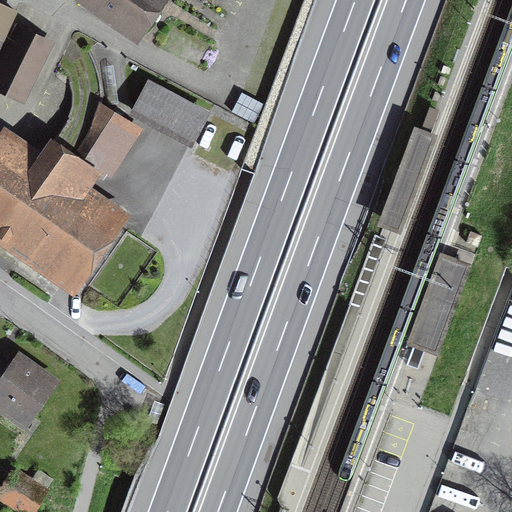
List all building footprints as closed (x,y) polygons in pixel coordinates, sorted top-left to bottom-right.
[(96,0),(135,25),(151,0),(197,0),(199,1),(199,0),(96,0)] [(0,37),(3,38),(15,11),(0,3),(0,37)] [(20,31),(0,71),(0,85),(21,96),(47,44),(20,31)] [(204,115),(147,85),(133,112),(191,141),(204,115)] [(126,119),(100,105),(96,128),(85,147),(103,158),(126,119)] [(438,111),(429,108),(420,131),(429,135),(438,111)] [(416,127),(381,218),(403,227),(438,136),(416,127)] [(36,168),(3,144),(0,149),(0,225),(75,279),(114,223),(59,184),(74,163),(51,147),(36,168)] [(482,235),(470,231),(466,242),(478,246),(482,235)] [(443,252),(407,343),(438,355),(473,263),(443,252)] [(407,365),(418,369),(426,345),(415,341),(407,365)] [(53,382),(19,358),(0,384),(0,401),(26,420),(53,382)] [(33,511),(45,494),(12,473),(0,490),(0,491),(31,511),(33,511)]
